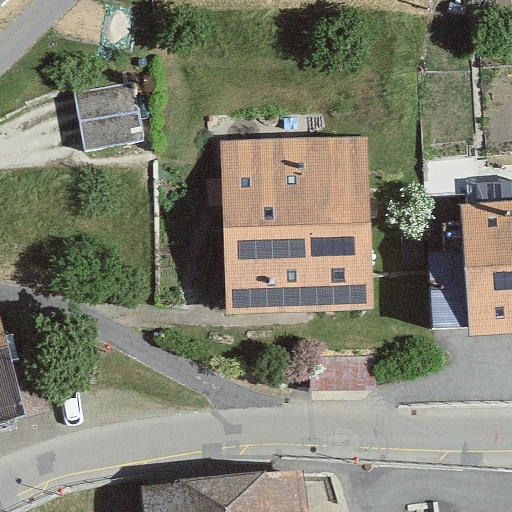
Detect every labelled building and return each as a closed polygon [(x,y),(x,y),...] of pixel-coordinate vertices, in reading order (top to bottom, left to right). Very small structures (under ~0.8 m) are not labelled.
[(127,140),(119,84),(59,94),(68,149),(127,140)] [(366,150),(221,154),(225,311),(370,308),(366,150)] [(511,339),(511,211),(460,214),(469,343),(511,339)] [(0,422),(18,417),(0,352),(0,422)] [(306,511),(303,483),(140,498),(141,511),(306,511)]
